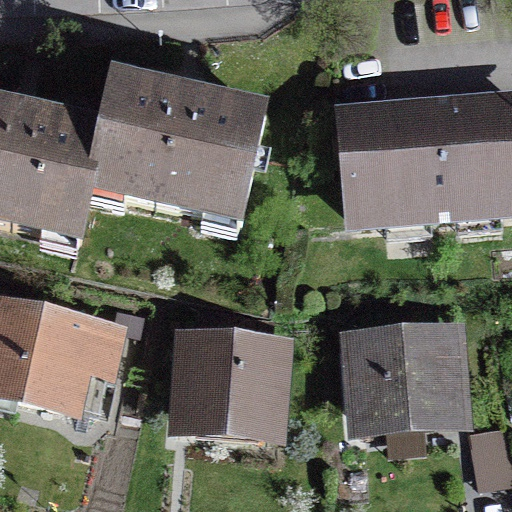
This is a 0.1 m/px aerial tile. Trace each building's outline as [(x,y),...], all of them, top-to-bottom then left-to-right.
[(274,108),(111,71),(99,124),(86,181),(103,184),(100,197),(246,230),(274,108)] [(511,85),(331,100),(340,222),(511,208),(511,85)] [(99,124),(0,102),(0,230),(88,250),(100,197),(103,184),(86,181),(99,124)] [(131,328),(0,297),(0,398),(79,417),(90,369),(120,376),(131,328)] [(466,322),(341,328),(345,433),(470,428),(466,322)] [(291,332),(173,325),(167,426),(284,433),(291,332)]
